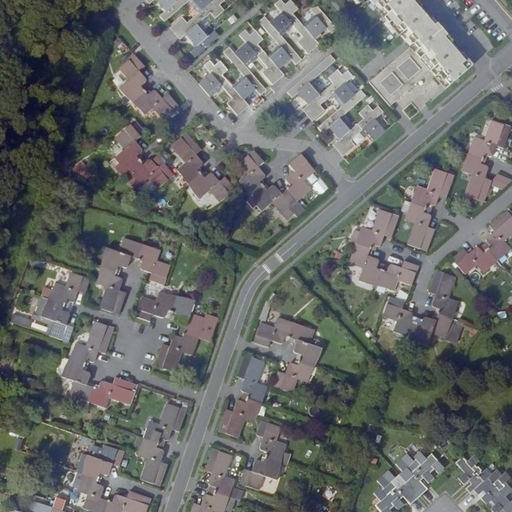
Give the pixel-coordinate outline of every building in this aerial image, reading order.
[(149,0),(150,0),(156,0),(164,8),(160,12),(166,19),(187,2),(195,12),(186,19),(184,16),(171,26),(181,37),(185,33),(195,45),(190,49),(196,56),(220,36),(214,28),(208,33),(199,22),(209,13),(214,18),(223,10),(219,5),(224,0),(149,0)] [(389,106),(430,72),(444,88),(471,64),(462,54),(461,55),(452,45),(453,44),(448,37),(434,49),(428,42),(442,31),(437,25),(435,27),(427,17),(429,15),(416,0),(368,0),(404,42),(418,30),(423,36),(410,47),(369,82),(389,106)] [(330,34),(337,28),(315,2),(307,8),(313,15),(301,25),(293,16),(298,11),(289,1),(285,5),(282,1),(275,8),(282,16),(271,25),(267,20),(261,25),(279,47),(266,58),(259,49),(266,43),(258,33),(251,39),(246,33),(240,38),(247,46),(236,55),(231,50),(226,54),(245,77),(234,87),(226,77),(231,73),(222,62),(217,66),(212,61),(204,68),(210,75),(199,85),(209,96),(220,87),(230,99),(223,104),(234,117),(248,105),(244,100),(256,90),(260,95),(265,90),(245,66),(256,57),(266,69),(261,73),(271,86),(282,76),(277,71),(290,60),(294,64),(300,60),(280,36),(292,27),(301,38),(297,41),(307,53),(318,45),(313,39),(326,29),(330,34)] [(423,36),(418,30),(404,42),(410,47),(423,36)] [(434,49),(448,37),(442,31),(428,42),(434,49)] [(131,66),(136,62),(127,50),(113,63),(121,74),(112,84),(116,90),(119,88),(127,96),(133,103),(131,105),(136,111),(145,103),(155,115),(169,101),(159,90),(155,94),(147,84),(141,90),(136,86),(133,82),(139,75),(131,66)] [(329,66),(324,60),(282,97),(288,103),(294,97),(304,107),(297,114),(306,124),(319,114),(314,108),(326,99),(335,109),(312,130),(317,135),(324,129),(335,141),(328,147),(336,158),(348,148),(344,144),(357,132),(367,144),(379,134),(369,122),(377,115),(371,108),(365,113),(360,107),(350,115),(356,121),(351,126),(345,131),(336,120),(346,111),(358,100),(353,94),(348,98),(338,87),(343,83),(338,77),(336,79),(332,75),(323,82),(327,88),(316,97),(307,86),(329,66)] [(496,146),(504,125),(485,118),(477,139),(466,135),(463,143),(466,145),(460,163),(456,161),(454,168),(464,172),(456,193),(477,201),(483,185),(496,189),(506,179),(491,173),(484,179),(477,176),(481,165),(475,162),(479,154),(485,156),(490,143),(496,146)] [(128,137),(133,132),(124,121),(108,135),(117,145),(108,153),(112,159),(115,157),(122,164),(128,172),(127,173),(132,180),(140,172),(150,184),(165,171),(156,159),(151,164),(142,153),(135,159),(132,155),(129,151),(135,146),(128,137)] [(191,136),(200,129),(193,122),(185,129),(191,136)] [(198,160),(189,151),(193,146),(179,130),(165,142),(178,158),(169,166),(175,172),(176,170),(184,180),(189,186),(186,189),(193,196),(203,187),(212,198),(228,186),(216,173),(211,177),(204,169),(198,173),(196,171),(191,166),(198,160)] [(251,164),(257,160),(247,148),(231,162),(241,174),(231,182),(236,188),(239,185),(245,192),(252,201),(248,203),(254,210),(264,202),(273,213),(281,206),(284,210),(293,203),(290,199),(289,197),(295,191),(297,193),(303,189),(296,179),(307,170),(295,154),(283,163),(287,169),(278,176),(282,181),(278,184),(280,186),(273,191),(266,182),(258,187),(255,183),(252,178),(258,173),(251,164)] [(439,196),(447,173),(428,166),(420,188),(410,184),(408,191),(412,193),(406,210),(402,209),(398,218),(408,221),(400,242),(420,249),(427,227),(420,226),(425,214),(419,212),(422,203),(428,204),(432,194),(439,196)] [(289,197),(290,199),(297,193),(295,191),(289,197)] [(379,233),(385,236),(392,217),(372,209),(366,228),(357,225),(354,233),(356,234),(352,244),(350,244),(343,263),(356,267),(352,280),(359,283),(361,278),(379,284),(379,287),(385,289),(388,280),(402,286),(408,268),(396,263),(394,268),(381,264),(379,270),(370,266),(372,260),(362,257),(366,243),(374,246),(379,233)] [(496,238),(511,224),(499,209),(482,224),(486,229),(477,235),(482,240),(474,246),(470,241),(459,250),(455,248),(445,256),(456,271),(469,261),(475,269),(483,263),(481,261),(493,250),(495,252),(502,246),(496,238)] [(85,280),(96,285),(89,304),(108,311),(116,291),(108,288),(112,276),(104,273),(106,268),(108,263),(116,266),(120,254),(127,257),(132,259),(130,264),(132,268),(140,270),(138,277),(152,283),(159,264),(146,259),(149,248),(143,246),(142,248),(131,245),(132,242),(112,235),(106,249),(95,244),(92,253),(96,255),(89,274),(87,274),(85,280)] [(67,287),(74,289),(79,276),(59,269),(54,283),(45,279),(42,286),(35,283),(24,312),(43,319),(39,333),(58,339),(63,324),(56,322),(60,311),(51,307),(53,302),(55,297),(63,300),(67,287)] [(442,297),(449,277),(430,270),(423,291),(429,293),(425,305),(432,308),(428,318),(415,315),(413,322),(404,319),(406,311),(395,307),(397,301),(383,296),(376,315),(391,319),(387,330),(394,332),(395,329),(412,336),(411,342),(418,344),(423,331),(450,340),(456,322),(443,319),(444,317),(442,316),(445,307),(449,307),(452,300),(442,297)] [(150,289),(146,299),(132,294),(124,314),(140,319),(142,312),(154,316),(157,308),(161,310),(168,312),(166,319),(177,323),(174,331),(173,335),(164,332),(159,344),(153,342),(145,362),(165,369),(172,349),(183,352),(189,335),(196,316),(181,311),(186,299),(177,296),(176,299),(166,296),(157,293),(157,291),(150,289)] [(35,332),(39,333),(43,319),(23,311),(21,315),(38,321),(35,332)] [(20,318),(5,312),(2,320),(18,325),(20,318)] [(269,316),(266,327),(252,322),(245,341),(259,346),(262,340),(273,344),(276,335),(288,339),(284,352),(291,354),(288,364),(281,361),(277,374),(269,371),(264,386),(285,392),(290,378),(300,382),(303,374),(300,373),(306,354),(311,356),(314,347),(302,344),(307,329),(286,322),(285,325),(277,322),(278,319),(269,316)] [(95,350),(99,337),(80,329),(75,343),(64,339),(62,346),(64,347),(57,366),(54,365),(51,373),(64,378),(59,391),(79,398),(79,396),(90,400),(89,402),(96,404),(99,394),(120,401),(126,383),(105,375),(103,382),(90,378),(88,386),(76,382),(81,370),(72,367),(73,363),(75,357),(84,360),(88,348),(95,350)] [(228,400),(224,412),(216,408),(209,430),(229,437),(237,416),(248,420),(250,413),(247,411),(253,394),(257,394),(259,386),(249,381),(256,360),(235,353),(228,376),(235,378),(231,390),(240,393),(236,402),(228,400)] [(131,477),(151,484),(158,462),(150,460),(154,449),(150,448),(153,438),(157,440),(161,427),(169,430),(178,409),(157,403),(150,423),(138,419),(136,426),(139,426),(135,436),(132,446),(130,445),(127,453),(138,457),(131,477)] [(267,441),(272,428),(252,421),(246,434),(254,437),(250,449),(258,452),(254,462),(246,459),(242,471),(236,468),(231,484),(250,490),(255,476),(267,481),(270,472),(266,470),(269,461),(272,452),(275,453),(277,445),(267,441)] [(109,464),(113,449),(94,442),(89,456),(77,452),(74,459),(79,460),(76,471),(72,481),(70,480),(67,488),(77,492),(72,506),(92,511),(93,510),(100,511),(111,511),(112,509),(121,511),(134,511),(140,496),(119,489),(117,494),(106,490),(102,499),(97,497),(91,495),(94,485),(87,482),(89,476),(91,471),(97,474),(102,461),(109,464)] [(216,476),(223,456),(202,448),(195,470),(203,473),(199,484),(207,487),(204,495),(196,492),(192,505),(184,503),(180,511),(202,511),(204,510),(209,511),(215,511),(218,505),(215,503),(221,487),(224,488),(226,480),(216,476)] [(433,473),(438,469),(424,453),(419,458),(413,451),(408,455),(410,457),(406,460),(400,454),(389,463),(393,469),(386,475),(383,470),(372,479),(377,486),(373,489),(372,487),(365,493),(373,500),(367,506),(373,511),(385,511),(384,509),(388,506),(391,509),(397,505),(393,500),(397,497),(402,502),(420,489),(412,481),(418,476),(423,482),(429,477),(424,472),(429,468),(433,473)] [(278,464),(281,456),(275,453),(272,452),(269,461),(278,464)] [(467,464),(472,460),(467,455),(459,462),(457,458),(449,465),(457,474),(453,478),(458,483),(462,480),(465,483),(458,489),(464,495),(468,491),(471,496),(478,489),(481,492),(474,498),(480,504),(483,501),(488,506),(483,509),(485,511),(510,511),(511,511),(511,504),(510,503),(507,506),(498,495),(506,489),(501,484),(499,487),(496,483),(503,479),(497,472),(494,474),(491,470),(485,476),(480,469),(475,472),(467,464)] [(38,511),(39,510),(20,503),(17,511),(38,511)]
